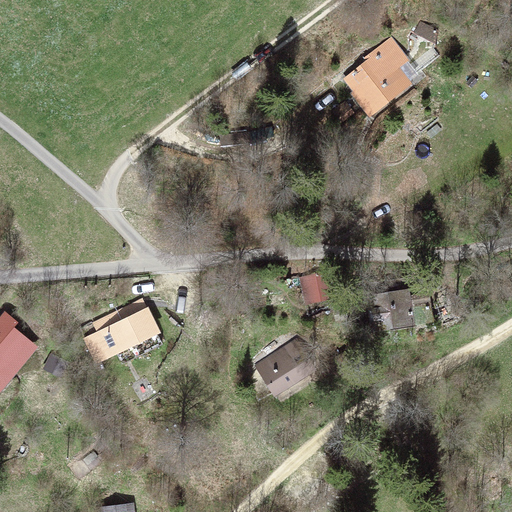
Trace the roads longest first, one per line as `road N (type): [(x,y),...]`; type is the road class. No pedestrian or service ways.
road 1 (residential): [(511,237),(0,275)]
road 2 (track): [(246,511),(303,452),(511,330)]
road 3 (track): [(112,214),(110,184),(126,158),(333,0)]
road 4 (track): [(0,113),(160,264)]
